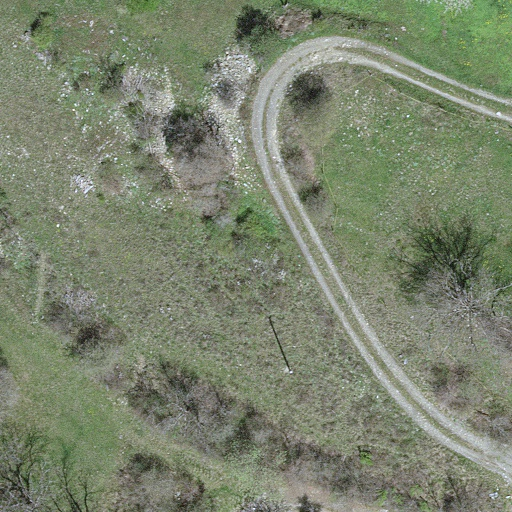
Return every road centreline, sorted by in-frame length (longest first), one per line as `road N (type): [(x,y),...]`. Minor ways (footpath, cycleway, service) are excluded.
road 1 (track): [(511,110),(352,45),(310,50),(277,70),(259,95),(259,155),(399,391),(511,472)]
road 2 (track): [(259,509),(49,360),(0,310)]
